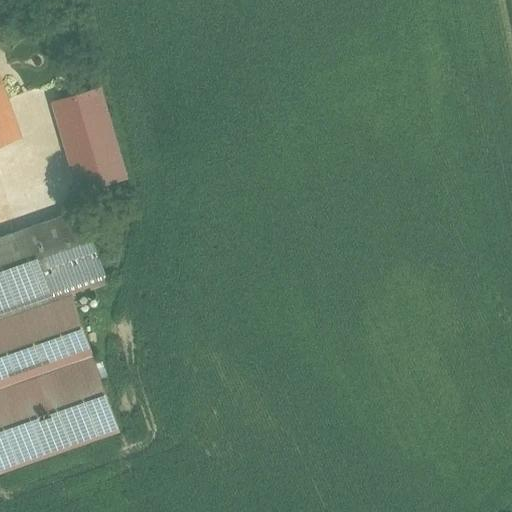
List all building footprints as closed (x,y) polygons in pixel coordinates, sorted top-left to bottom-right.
[(0,88),(0,144),(22,136),(4,87),(0,88)] [(103,87),(57,100),(82,189),(128,175),(103,87)] [(85,208),(0,237),(0,279),(13,316),(73,295),(111,282),(85,208)] [(0,279),(0,320),(13,316),(0,279)] [(13,316),(0,320),(0,386),(94,354),(73,295),(13,316)] [(94,354),(0,386),(0,462),(3,470),(120,429),(94,354)]
